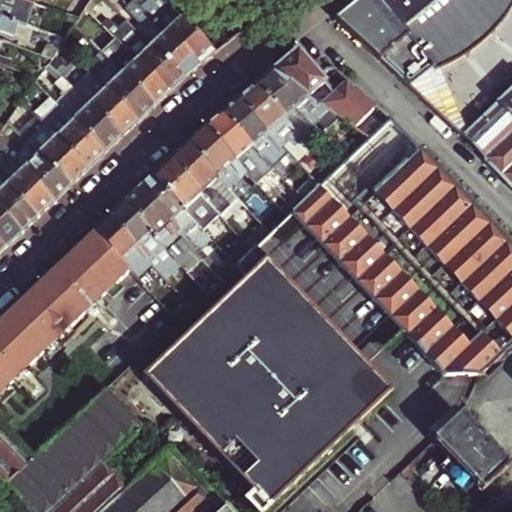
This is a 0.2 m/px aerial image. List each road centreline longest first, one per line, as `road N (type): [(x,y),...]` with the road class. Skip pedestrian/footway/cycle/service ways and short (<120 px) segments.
road 1 (residential): [(0,282),(204,91),(306,10)]
road 2 (residential): [(306,10),(511,222)]
road 3 (unknown): [(403,110),(366,161),(362,185),(423,269)]
